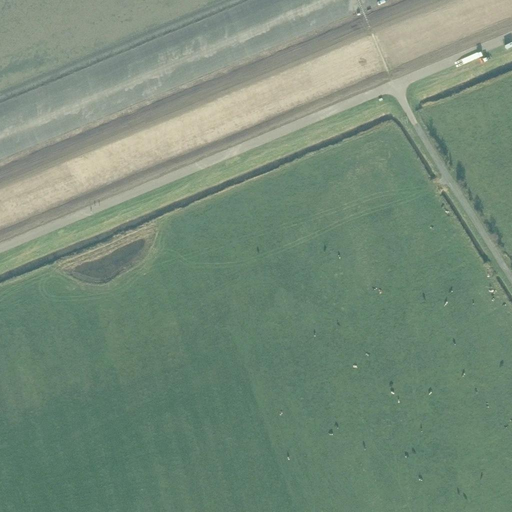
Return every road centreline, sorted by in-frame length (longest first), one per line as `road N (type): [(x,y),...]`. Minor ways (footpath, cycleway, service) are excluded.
road 1 (unclassified): [(0,248),(511,37)]
road 2 (track): [(511,280),(393,85)]
